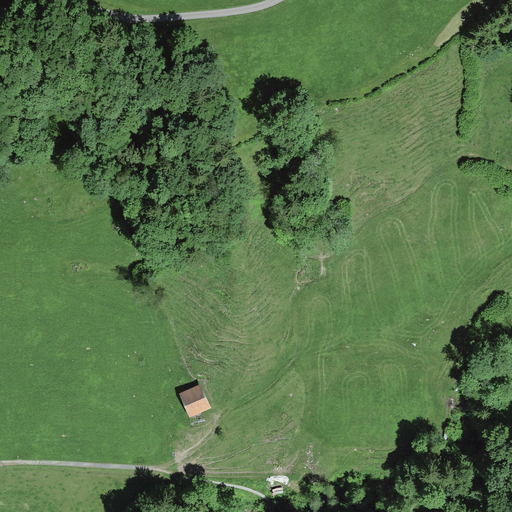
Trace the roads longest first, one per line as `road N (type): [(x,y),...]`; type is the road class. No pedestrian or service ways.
road 1 (unclassified): [(84,0),(149,19),(275,0)]
road 2 (track): [(0,466),(152,469)]
